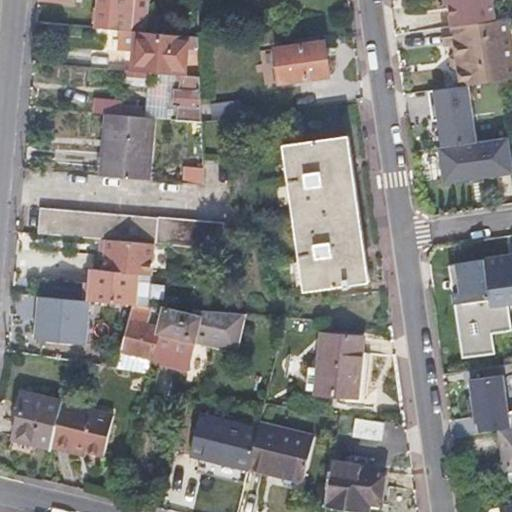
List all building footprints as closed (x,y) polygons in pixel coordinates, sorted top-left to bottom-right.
[(116,0),(115,16),(147,18),(148,0),(116,0)] [(493,22),(489,0),(447,0),(448,4),(451,28),(493,22)] [(451,28),(442,29),(445,47),(455,45),(457,59),(459,69),(459,70),(462,86),(488,83),(499,82),(511,79),(511,71),(504,21),(493,22),(451,28)] [(198,48),(199,38),(146,34),(122,32),(120,49),(133,50),(131,72),(180,76),(185,77),(188,47),(198,48)] [(328,77),(324,43),(274,49),(279,83),(328,77)] [(240,82),(238,62),(218,65),(220,85),(240,82)] [(200,123),(199,78),(185,77),(180,76),(179,90),(174,90),(172,106),(177,107),(176,121),(200,123)] [(476,139),(467,88),(427,90),(441,184),(511,172),(511,171),(506,135),(476,139)] [(105,115),(147,119),(147,113),(141,113),(141,109),(120,107),(120,102),(94,100),(93,114),(105,115)] [(220,117),(219,109),(203,111),(205,120),(220,117)] [(150,181),(153,119),(147,119),(105,115),(104,142),(108,143),(107,178),(150,181)] [(364,283),(343,137),(283,146),(306,292),(346,286),(347,290),(352,290),(352,285),(364,283)] [(202,185),(202,167),(184,168),(185,184),(202,185)] [(184,247),(205,249),(221,250),(223,224),(159,218),(158,219),(40,209),(38,236),(101,241),(106,241),(153,245),(184,247)] [(153,245),(106,241),(104,258),(103,272),(91,271),(90,284),(88,302),(136,306),(138,275),(151,276),(153,245)] [(505,259),(454,267),(458,295),(451,296),(453,307),(461,360),(494,355),(490,335),(511,332),(507,306),(511,305),(511,262),(505,263),(505,259)] [(454,267),(447,268),(451,296),(458,295),(454,267)] [(31,339),(83,343),(85,297),(32,294),(31,339)] [(236,353),(245,315),(207,312),(198,311),(174,309),(166,308),(160,329),(152,362),(151,364),(186,372),(194,342),(236,353)] [(152,362),(160,329),(132,321),(124,354),(152,362)] [(361,355),(363,339),(322,335),(316,395),(346,399),(346,407),(364,409),(370,356),(361,355)] [(499,432),(509,431),(507,416),(497,417),(494,397),(503,395),(502,378),(468,383),(470,398),(464,401),(465,410),(472,413),(473,422),(449,424),(451,440),(499,432)] [(61,405),(61,403),(20,392),(14,412),(17,413),(10,439),(49,450),(50,449),(61,405)] [(111,417),(61,405),(50,449),(70,454),(71,450),(84,453),(102,458),(111,417)] [(190,456),(200,415),(194,414),(183,461),(188,462),(190,456)] [(258,430),(200,415),(190,456),(248,470),(249,468),(258,430)] [(259,426),(258,430),(249,468),(302,481),(313,438),(259,426)] [(511,430),(509,431),(499,432),(505,471),(508,471),(511,469),(511,430)] [(248,470),(190,456),(188,462),(246,477),(248,470)] [(324,507),(355,511),(368,511),(369,504),(380,506),(386,470),(331,462),(324,507)] [(222,494),(217,511),(237,511),(241,499),(222,494)]
